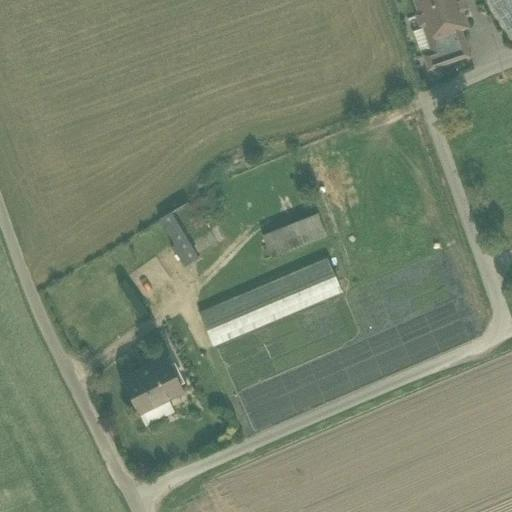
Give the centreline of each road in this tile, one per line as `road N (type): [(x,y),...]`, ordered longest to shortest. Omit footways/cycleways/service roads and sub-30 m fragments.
road 1 (unclassified): [(511,61),(426,99),(507,332),(131,495)]
road 2 (unclassified): [(131,495),(28,291),(0,212)]
